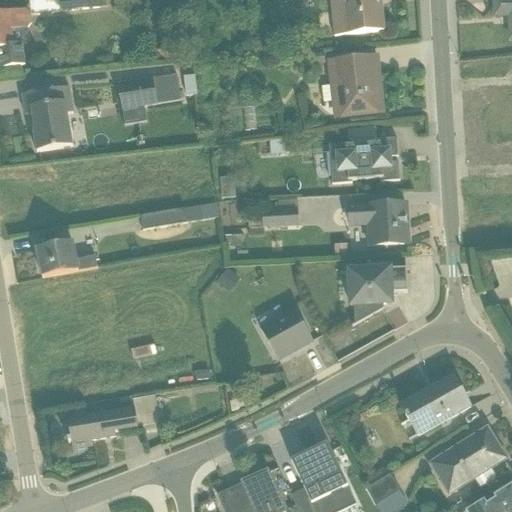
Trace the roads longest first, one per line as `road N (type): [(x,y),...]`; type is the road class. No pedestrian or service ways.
road 1 (residential): [(456,336),(438,0)]
road 2 (tertiary): [(172,466),(456,336)]
road 3 (residential): [(0,305),(32,511)]
road 4 (tertiary): [(50,511),(172,466)]
